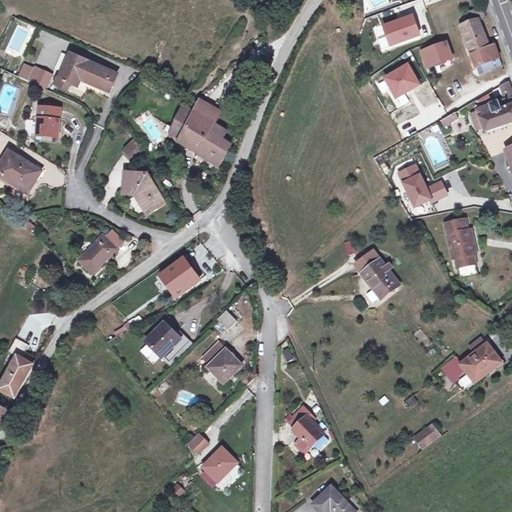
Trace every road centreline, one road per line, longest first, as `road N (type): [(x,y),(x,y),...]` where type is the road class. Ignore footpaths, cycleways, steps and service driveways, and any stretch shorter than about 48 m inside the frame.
road 1 (residential): [(214,212),(236,259),(264,288),(267,306),(263,511)]
road 2 (unclassified): [(0,441),(67,320),(174,245)]
road 3 (unclassified): [(214,212),(230,194),(271,86),(318,0)]
road 4 (residential): [(174,245),(82,202),(77,186),(86,161)]
